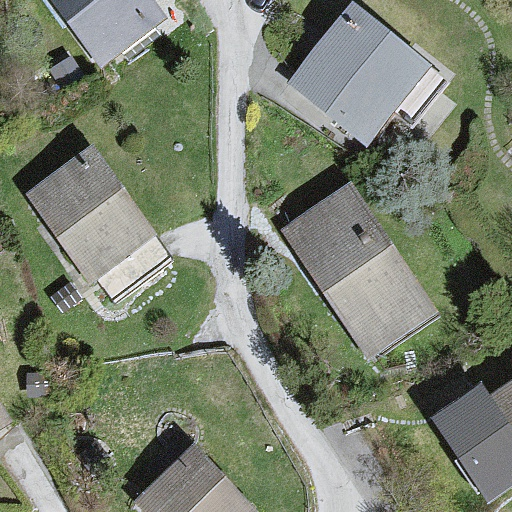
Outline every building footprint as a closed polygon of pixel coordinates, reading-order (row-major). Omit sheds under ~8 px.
[(149,0),(60,0),(102,60),(160,15),(149,0)] [(367,14),(303,92),(389,161),(452,84),(367,14)] [(101,161),(34,209),(99,297),(165,249),(101,161)] [(365,192),(292,237),(374,370),(447,325),(365,192)] [(490,493),(511,477),(511,383),(485,402),(477,392),(438,419),(490,493)] [(0,394),(0,443),(22,431),(0,394)] [(256,511),(206,454),(146,507),(149,511),(256,511)]
